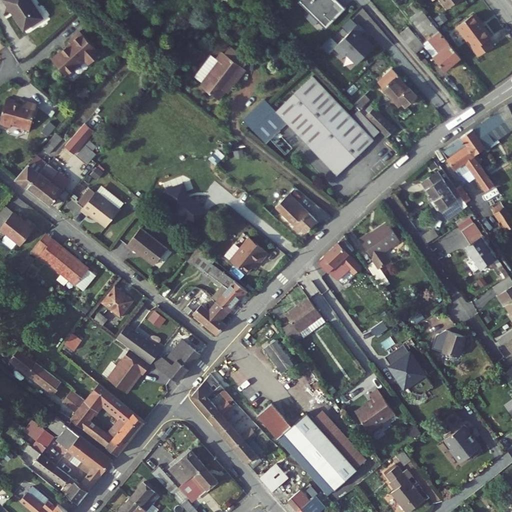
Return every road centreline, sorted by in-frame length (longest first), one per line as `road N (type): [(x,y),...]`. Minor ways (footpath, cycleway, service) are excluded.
road 1 (residential): [(218,347),(0,175)]
road 2 (residential): [(218,347),(380,184)]
road 3 (residential): [(380,184),(492,348)]
road 4 (residential): [(380,184),(511,86)]
road 5 (residential): [(83,511),(175,398)]
road 6 (residential): [(261,493),(175,398)]
